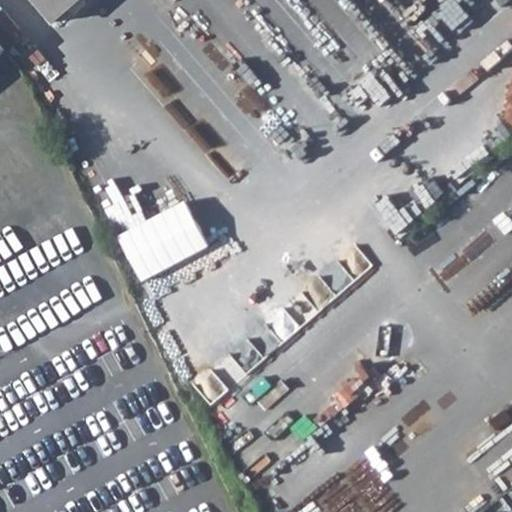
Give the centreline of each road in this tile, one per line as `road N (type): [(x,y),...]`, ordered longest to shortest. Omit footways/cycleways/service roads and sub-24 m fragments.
road 1 (unknown): [(6,0),(165,150),(247,189),(337,184)]
road 2 (unknown): [(337,184),(511,24)]
road 3 (unknown): [(511,365),(475,354),(390,254)]
